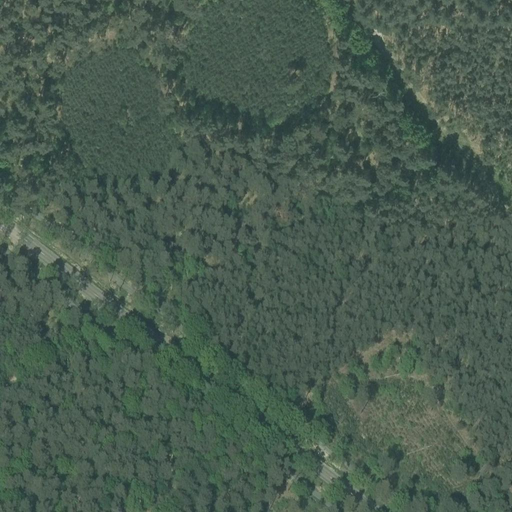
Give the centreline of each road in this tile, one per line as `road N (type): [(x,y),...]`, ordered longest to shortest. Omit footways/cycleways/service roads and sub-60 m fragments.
road 1 (tertiary): [(367,511),(0,227)]
road 2 (track): [(511,227),(353,0)]
